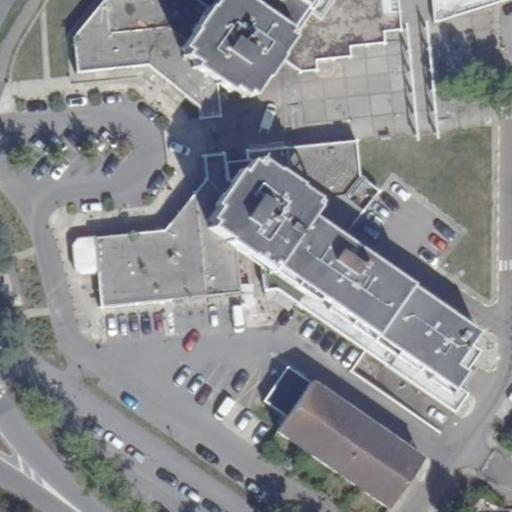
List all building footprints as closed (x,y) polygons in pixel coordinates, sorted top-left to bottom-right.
[(218,121),(214,85),(214,82),(204,75),(203,77),(190,67),(192,64),(181,56),(183,52),(179,48),(192,31),(190,29),(206,5),(197,0),(97,0),(74,33),(79,69),(151,61),(199,110),(200,122),(218,121)] [(209,8),(206,5),(190,29),(192,31),(179,48),(183,52),(181,56),(192,64),(190,67),(203,77),(204,75),(214,82),(214,85),(226,94),(229,90),(241,98),(244,95),(250,98),(262,80),(264,82),(279,59),(296,74),(315,72),(314,62),(348,59),(348,48),(382,46),(381,34),(400,33),(397,0),(231,0),(220,16),(209,8)] [(214,0),(209,8),(220,16),(231,0),(214,0)] [(430,0),(433,25),(510,0),(430,0)] [(404,110),(437,104),(431,68),(412,71),(413,79),(399,81),(404,110)] [(222,157),(248,155),(241,98),(229,90),(226,94),(214,85),(218,121),(222,157)] [(470,349),(478,338),(342,242),(377,196),(358,180),(355,145),(248,155),(249,163),(222,165),(222,157),(203,159),(205,181),(164,233),(76,242),(71,248),(74,273),(80,277),(96,276),(100,311),(275,294),(452,417),(466,398),(457,391),(480,357),(470,349)] [(249,163),(248,155),(222,157),(222,165),(249,163)] [(344,407),(341,410),(326,432),(315,424),(330,403),(333,399),(324,392),(320,397),(286,373),(262,406),(284,422),(274,437),(382,511),(387,511),(419,465),(408,458),(411,454),(400,446),(397,450),(383,472),(371,464),(385,442),(388,438),(378,430),(375,434),(353,419),(356,415),(344,407)] [(315,424),(326,432),(341,410),(330,403),(315,424)] [(397,450),(385,442),(371,464),(383,472),(397,450)]
